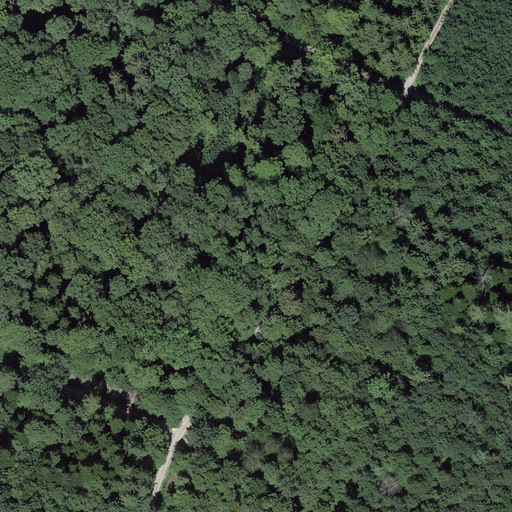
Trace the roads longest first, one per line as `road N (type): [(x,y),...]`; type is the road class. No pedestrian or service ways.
road 1 (track): [(148,511),(191,416),(319,251),(450,0)]
road 2 (track): [(511,139),(200,0)]
road 3 (track): [(299,511),(178,438),(0,363)]
